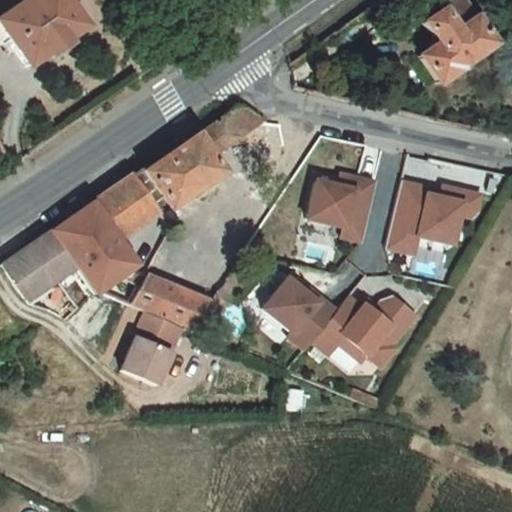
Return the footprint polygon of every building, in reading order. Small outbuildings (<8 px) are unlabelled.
[(0,0),(0,99),(51,63),(21,18),(3,31),(0,26),(0,0)] [(471,65),(439,18),(397,46),(408,63),(392,74),(414,104),(471,65)] [(234,135),(260,127),(254,106),(228,114),(234,135)] [(219,127),(118,197),(139,229),(197,191),(186,176),(237,138),(219,127)] [(320,204),(316,216),(331,220),(334,208),(320,204)] [(105,207),(68,231),(89,263),(126,238),(105,207)] [(316,216),(295,209),(284,246),(320,257),(317,266),(337,272),(354,214),(334,208),(331,220),(316,216)] [(407,223),(380,215),(366,265),(393,273),(394,270),(426,279),(435,250),(448,254),(453,249),(458,232),(421,222),(420,227),(418,233),(405,229),(407,223)] [(420,227),(407,223),(405,229),(418,233),(420,227)] [(68,231),(47,246),(69,276),(89,263),(68,231)] [(23,262),(26,268),(54,301),(69,319),(109,294),(89,263),(69,276),(47,246),(23,262)] [(393,273),(366,265),(362,279),(389,287),(393,273)] [(26,268),(0,285),(0,328),(4,334),(54,301),(26,268)] [(180,330),(120,304),(105,336),(125,344),(160,359),(167,362),(180,330)] [(262,306),(236,335),(264,360),(260,364),(276,378),(283,370),(310,341),(294,327),(290,331),(279,321),(262,306)] [(283,317),(279,321),(290,331),(294,327),(283,317)] [(310,341),(283,370),(299,384),(309,373),(331,392),(337,386),(351,399),(366,381),(363,377),(388,350),(366,330),(355,334),(350,339),(346,343),(337,336),(335,338),(322,327),(310,341)] [(342,331),(337,336),(346,343),(350,339),(342,331)] [(160,359),(125,344),(98,404),(133,420),(160,359)]
